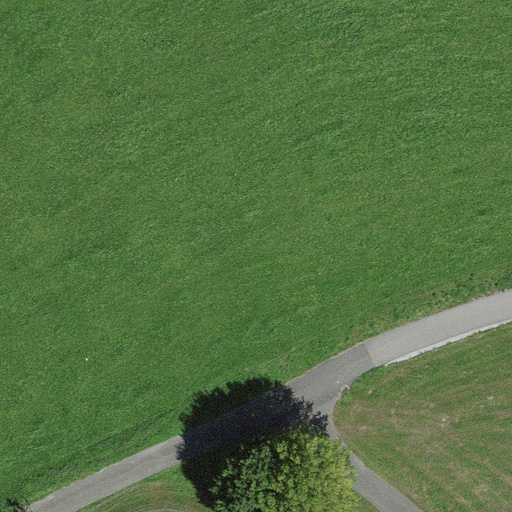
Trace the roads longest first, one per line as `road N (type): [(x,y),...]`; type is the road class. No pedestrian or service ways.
road 1 (track): [(53,511),(425,334),(494,309)]
road 2 (track): [(279,405),(406,511)]
